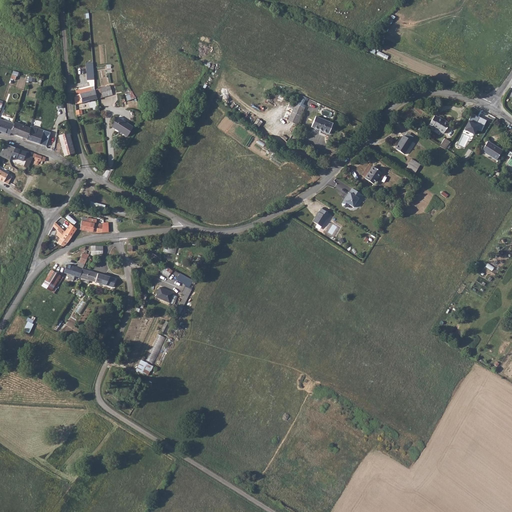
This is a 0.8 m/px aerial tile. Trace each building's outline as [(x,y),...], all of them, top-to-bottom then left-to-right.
[(94,79),(93,69),(86,69),(86,79),(94,79)] [(76,104),(97,98),(97,97),(95,89),(92,90),(91,86),(76,90),(76,94),(75,94),(76,104)] [(97,97),(97,98),(108,95),(106,86),(95,89),(97,97)] [(307,110),(297,106),(290,124),(299,127),(307,110)] [(472,113),(464,130),(475,135),(478,130),(481,132),(487,121),(472,113)] [(435,126),(445,133),(451,123),(441,116),(440,117),(437,115),(431,125),(434,127),(435,126)] [(134,126),(117,117),(112,126),(128,136),(134,126)] [(0,131),(9,135),(11,135),(11,133),(14,123),(1,119),(0,120),(0,131)] [(335,125),(318,119),(313,130),(329,136),(332,130),(333,130),(335,125)] [(28,139),(31,127),(15,121),(14,122),(14,123),(11,133),(28,139)] [(50,132),(32,125),(31,127),(28,139),(27,139),(46,146),(50,132)] [(59,136),(64,155),(74,153),(70,134),(59,136)] [(397,148),(405,154),(414,141),(405,135),(400,142),(401,143),(397,148)] [(442,145),(448,149),(452,142),(446,138),(442,145)] [(482,150),(497,159),(503,150),(492,143),(493,142),(489,139),(482,150)] [(0,155),(10,160),(12,157),(16,147),(6,143),(0,153),(0,155)] [(467,148),(458,143),(454,148),(463,154),(467,148)] [(23,161),(26,151),(16,147),(12,157),(23,161)] [(176,149),(170,159),(183,166),(189,157),(176,149)] [(44,161),(46,157),(30,152),(28,151),(23,167),(29,169),(33,157),(35,158),(36,163),(39,164),(40,161),(42,160),(44,161)] [(408,167),(417,173),(422,165),(413,159),(408,167)] [(368,178),(377,183),(385,172),(376,166),(368,178)] [(0,179),(5,183),(8,184),(12,176),(0,169),(0,179)] [(92,186),(85,184),(81,201),(89,203),(92,186)] [(360,199),(363,195),(352,188),(350,192),(349,192),(346,198),(347,198),(345,201),(344,201),(342,204),(343,206),(345,208),(348,207),(349,204),(354,207),(359,199),(360,199)] [(104,203),(91,200),(90,207),(103,210),(104,203)] [(125,210),(115,207),(113,213),(124,215),(125,210)] [(316,216),(312,222),(321,227),(327,218),(328,219),(330,215),(320,209),(318,212),(315,215),(316,216)] [(68,215),(66,218),(75,224),(76,221),(68,215)] [(80,229),(91,231),(103,233),(104,233),(104,224),(97,224),(97,219),(83,217),(80,229)] [(65,230),(59,226),(57,230),(58,231),(57,236),(60,239),(57,243),(61,245),(63,246),(68,244),(73,236),(65,230)] [(85,245),(79,248),(79,250),(82,251),(81,254),(82,255),(78,269),(63,264),(62,267),(59,267),(58,270),(60,271),(58,274),(63,278),(64,278),(65,274),(70,276),(69,279),(74,281),(75,277),(81,278),(83,269),(91,245),(85,245)] [(166,245),(165,252),(175,254),(177,247),(166,245)] [(162,268),(160,272),(168,277),(171,274),(170,273),(165,270),(162,268)] [(83,269),(81,278),(109,286),(112,278),(83,269)] [(63,278),(58,274),(53,271),(43,287),(54,294),(57,290),(56,289),(63,278)] [(173,292),(159,287),(156,297),(170,302),(173,292)] [(184,307),(190,295),(185,293),(180,305),(184,307)] [(82,300),(75,312),(80,315),(87,303),(82,300)] [(27,321),(32,324),(38,313),(31,309),(26,316),(28,318),(27,321)] [(166,322),(161,332),(165,334),(170,324),(166,322)] [(112,329),(104,326),(100,338),(107,341),(112,329)] [(155,364),(165,337),(157,334),(147,361),(155,364)] [(136,370),(149,376),(154,366),(141,360),(136,370)]
